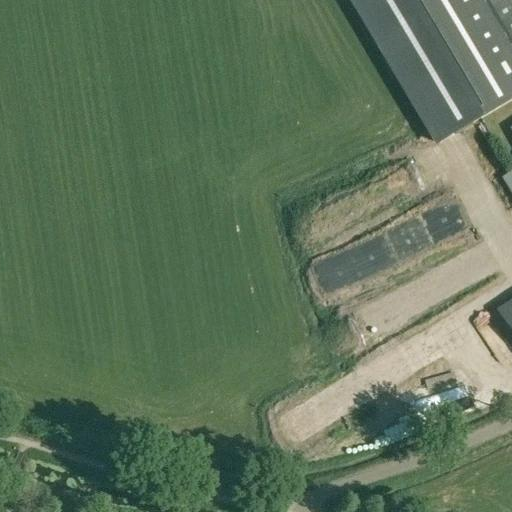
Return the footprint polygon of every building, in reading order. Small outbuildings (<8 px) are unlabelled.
[(511,0),(353,0),(439,144),(511,97),(511,0)] [(511,172),(503,178),(511,193),(511,172)] [(302,233),(334,222),(327,200),(294,211),(302,233)] [(456,202),(385,226),(391,246),(463,222),(456,202)] [(330,280),(393,256),(385,234),(322,259),(330,280)] [(344,314),(352,331),(457,284),(449,267),(344,314)] [(448,304),(457,319),(488,303),(480,287),(448,304)] [(511,331),(511,301),(498,311),(511,331)] [(485,310),(471,317),(477,330),(491,324),(485,310)] [(494,325),(482,333),(493,352),(506,344),(494,325)]
